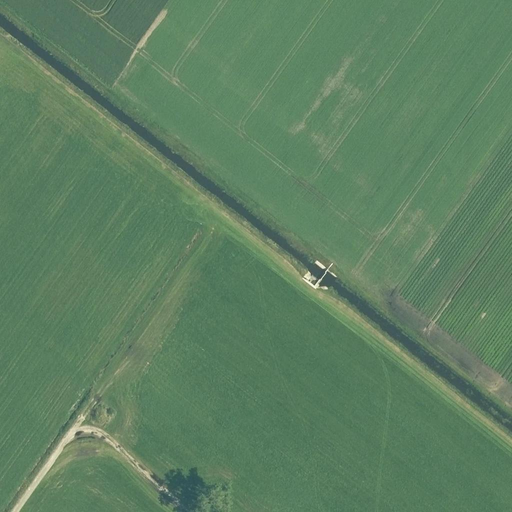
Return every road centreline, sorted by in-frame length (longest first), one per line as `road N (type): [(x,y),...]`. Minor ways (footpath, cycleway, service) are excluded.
road 1 (track): [(0,36),(282,260),(305,288),(335,302),(511,439)]
road 2 (track): [(211,511),(173,494),(99,433),(80,431),(16,511)]
